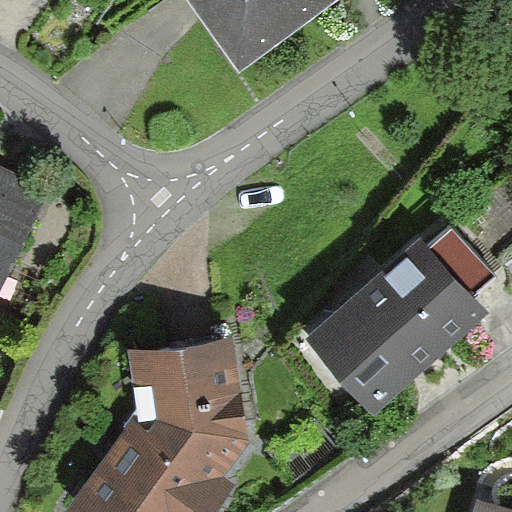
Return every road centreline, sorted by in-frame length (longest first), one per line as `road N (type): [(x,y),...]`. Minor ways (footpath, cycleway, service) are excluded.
road 1 (residential): [(431,0),(156,205)]
road 2 (residential): [(156,205),(40,370),(0,463)]
road 3 (residential): [(322,511),(511,372)]
road 4 (residential): [(156,205),(0,79)]
